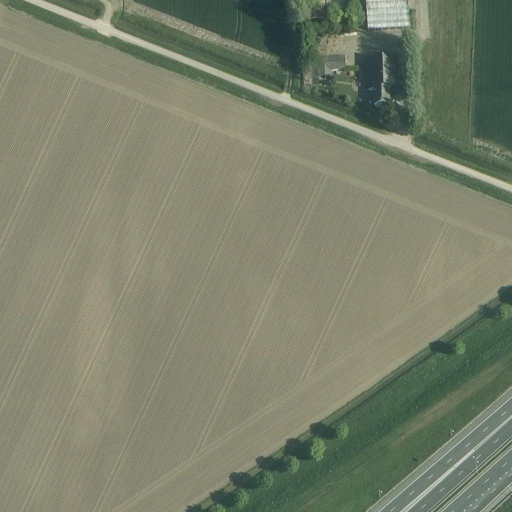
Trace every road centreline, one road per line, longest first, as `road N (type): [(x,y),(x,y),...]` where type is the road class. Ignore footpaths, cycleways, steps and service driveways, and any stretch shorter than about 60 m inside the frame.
road 1 (unclassified): [(511,190),(29,0)]
road 2 (track): [(288,511),(511,359)]
road 3 (motorway): [(511,409),(389,511)]
road 4 (motorway): [(511,423),(417,511)]
road 5 (unknown): [(402,147),(401,61),(367,44)]
